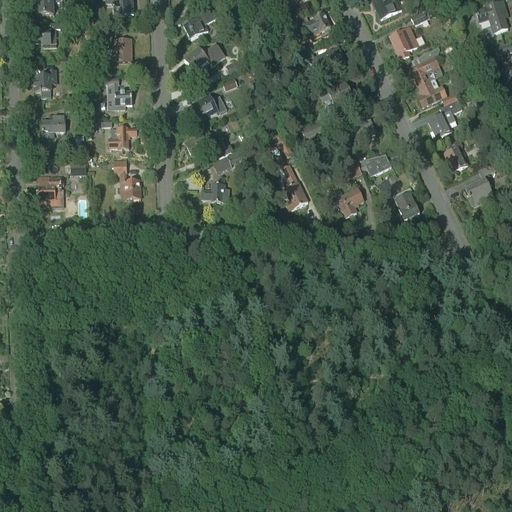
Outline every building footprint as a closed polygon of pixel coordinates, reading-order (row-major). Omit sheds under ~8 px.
[(105,0),(105,6),(115,6),(115,7),(121,7),(121,18),(126,18),(126,19),(128,19),(128,18),(133,18),(132,0),(105,0)] [(250,12),(265,6),(262,0),(259,0),(247,6),(250,12)] [(395,0),(378,0),(373,3),(381,21),(401,12),(395,0)] [(475,13),(479,26),(491,22),(493,26),(491,27),(494,36),(508,32),(503,19),(507,17),(503,4),(475,13)] [(53,5),(36,5),(36,18),(53,18),(53,5)] [(205,28),(218,21),(211,8),(198,14),(201,20),(184,29),(191,43),(208,34),(205,28)] [(411,21),(414,28),(427,22),(424,15),(411,21)] [(286,28),(286,29),(290,37),(297,33),(297,32),(300,31),(299,29),(304,26),(311,39),(324,33),(330,30),(331,30),(324,16),(313,21),(313,22),(308,24),(306,18),(286,28)] [(86,29),(99,28),(98,19),(86,19),(86,29)] [(65,26),(60,26),(53,26),(53,32),(61,31),(61,34),(65,34),(65,26)] [(399,58),(401,62),(410,59),(407,54),(418,49),(410,30),(390,39),(398,58),(399,58)] [(44,47),(44,50),(56,50),(56,34),(50,34),(34,34),(34,48),(44,47)] [(115,43),(116,56),(108,57),(109,65),(131,64),(131,57),(128,57),(128,53),(131,53),(131,43),(115,43)] [(497,50),(499,57),(511,53),(511,51),(511,47),(497,50)] [(184,63),(194,76),(208,64),(212,69),(225,59),(216,48),(206,55),(203,51),(200,53),(199,52),(184,63)] [(314,61),(308,64),(310,68),(313,69),(317,76),(323,73),(344,63),(338,50),(332,53),(331,53),(316,60),(314,61)] [(418,90),(435,82),(443,78),(435,61),(437,60),(440,52),(439,51),(418,61),(421,66),(405,73),(410,83),(415,81),(418,90)] [(312,55),(299,61),(302,66),(308,64),(314,61),(312,55)] [(246,60),(249,66),(255,64),(251,57),(246,60)] [(79,61),(61,62),(61,72),(78,71),(79,71),(79,61)] [(226,70),(230,77),(247,69),(244,62),(226,70)] [(49,80),(35,81),(35,95),(40,94),(40,96),(41,96),(41,101),(51,100),(50,87),(56,87),(55,74),(49,74),(49,80)] [(93,88),(107,87),(112,87),(112,101),(115,101),(115,108),(115,112),(125,112),(125,108),(132,108),(132,94),(118,95),(117,87),(119,87),(119,80),(93,81),(93,88)] [(237,88),(233,80),(221,85),(225,93),(237,88)] [(435,82),(418,90),(422,98),(418,100),(422,110),(439,102),(435,93),(439,91),(435,82)] [(329,95),(320,99),(323,104),(331,100),(335,110),(353,102),(345,85),(329,93),(329,95)] [(476,113),(489,108),(483,96),(471,101),(476,113)] [(455,97),(442,103),(444,109),(457,103),(455,97)] [(210,99),(195,107),(202,122),(215,115),(217,118),(227,114),(225,110),(219,98),(213,102),(212,103),(210,99)] [(75,103),(63,107),(66,115),(78,110),(75,103)] [(457,103),(444,109),(440,111),(443,116),(428,123),(437,142),(451,135),(448,127),(455,124),(452,117),(462,112),(457,103)] [(263,114),(270,111),(267,105),(260,108),(263,114)] [(53,125),(42,125),(42,135),(43,141),(54,141),(54,135),(65,135),(65,125),(65,120),(53,120),(53,125)] [(344,138),(352,133),(359,146),(376,138),(370,125),(361,129),(357,122),(340,130),(344,138)] [(302,134),(305,141),(326,131),(323,125),(302,134)] [(128,139),(136,138),(136,131),(128,131),(117,132),(111,132),(112,142),(109,142),(109,152),(118,151),(118,152),(129,151),(128,139)] [(185,146),(192,160),(211,150),(216,162),(220,160),(232,154),(229,148),(226,149),(222,143),(215,147),(208,134),(185,146)] [(305,142),(293,148),(300,162),(319,153),(317,149),(331,142),(327,135),(306,144),(305,142)] [(468,148),(482,141),(479,135),(465,141),(468,148)] [(284,136),(264,146),(265,148),(268,154),(279,148),(281,152),(290,148),(284,136)] [(444,157),(453,175),(467,168),(459,150),(444,157)] [(242,162),(238,154),(230,158),(234,166),(242,162)] [(356,165),(363,163),(358,154),(352,157),(356,165)] [(363,163),(371,179),(391,170),(385,158),(363,163)] [(212,166),(217,175),(230,169),(225,160),(212,166)] [(126,176),(127,176),(126,163),(113,163),(114,177),(120,176),(121,203),(141,202),(140,183),(134,184),(133,182),(126,182),(126,176)] [(341,172),(347,184),(361,177),(356,165),(341,172)] [(70,166),(70,177),(86,177),(85,166),(70,166)] [(283,192),(289,205),(285,207),(289,214),(308,205),(298,185),(289,167),(282,171),(287,182),(284,183),(283,187),(286,191),(283,192)] [(479,174),(482,180),(495,174),(493,168),(479,174)] [(229,192),(225,192),(225,188),(224,188),(224,180),(219,180),(219,187),(213,187),(212,194),(202,193),(202,202),(212,202),(212,206),(229,206),(229,192)] [(41,190),(38,190),(39,204),(42,204),(42,209),(50,209),(50,211),(63,210),(63,193),(62,193),(62,190),(62,189),(64,189),(64,185),(61,185),(61,184),(61,181),(49,181),(49,184),(41,184),(41,190)] [(481,205),(483,209),(497,203),(495,199),(493,199),(485,182),(465,191),(473,209),(481,205)] [(331,205),(334,210),(339,208),(342,214),(343,214),(346,220),(357,215),(354,209),(364,204),(358,192),(337,202),(331,205)] [(410,197),(395,204),(399,212),(404,224),(407,223),(407,225),(414,222),(413,220),(420,217),(414,205),(413,205),(411,200),(410,199),(410,197)]
